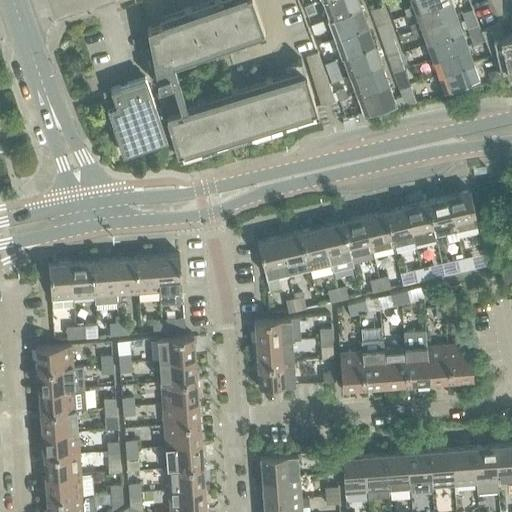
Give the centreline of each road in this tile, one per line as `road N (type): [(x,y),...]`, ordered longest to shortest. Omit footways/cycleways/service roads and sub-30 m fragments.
road 1 (tertiary): [(89,217),(204,205),(511,131)]
road 2 (residential): [(231,420),(511,396)]
road 3 (residential): [(20,511),(6,286)]
road 4 (tertiary): [(89,217),(18,23)]
road 5 (residential): [(231,420),(213,244)]
